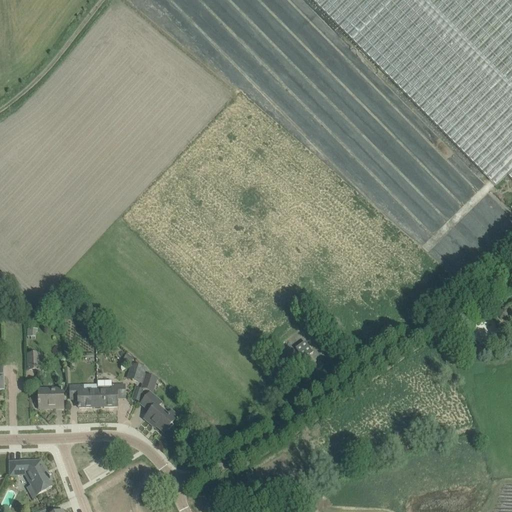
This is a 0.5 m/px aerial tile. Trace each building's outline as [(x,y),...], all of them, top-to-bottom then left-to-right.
[(511,0),(314,0),(499,187),(509,176),(511,179),(511,0)] [(27,329),(27,337),(31,337),(31,340),(35,340),(35,337),(36,337),(36,333),(38,333),(38,330),(27,329)] [(295,349),(303,360),(313,354),(305,343),(295,349)] [(28,370),(39,370),(38,355),(27,355),(28,370)] [(135,360),(126,355),(123,360),(132,366),(132,365),(133,364),(135,360)] [(146,371),(147,369),(132,365),(132,366),(129,375),(134,377),(132,381),(142,385),(146,371)] [(141,389),(136,402),(140,403),(144,391),(154,394),(158,379),(149,376),(150,372),(146,371),(142,385),(141,389)] [(124,386),(111,386),(111,381),(98,382),(98,393),(97,393),(98,408),(117,408),(117,399),(125,399),(124,386)] [(98,408),(97,393),(83,393),(83,387),(70,388),(71,400),(78,400),(79,409),(98,408)] [(136,402),(141,389),(137,388),(133,400),(136,402)] [(63,409),(63,399),(62,390),(54,390),(54,394),(38,394),(38,406),(40,406),(40,410),(63,409)] [(167,416),(157,408),(160,404),(150,395),(141,405),(150,413),(146,418),(156,426),(155,427),(164,434),(174,422),(179,417),(172,411),(167,416)] [(32,499),(44,492),(53,487),(50,482),(52,481),(51,479),(48,481),(40,465),(33,469),(30,463),(10,464),(11,477),(25,477),(30,487),(26,489),(32,499)] [(0,507),(8,511),(17,493),(8,488),(0,506),(0,507)]
